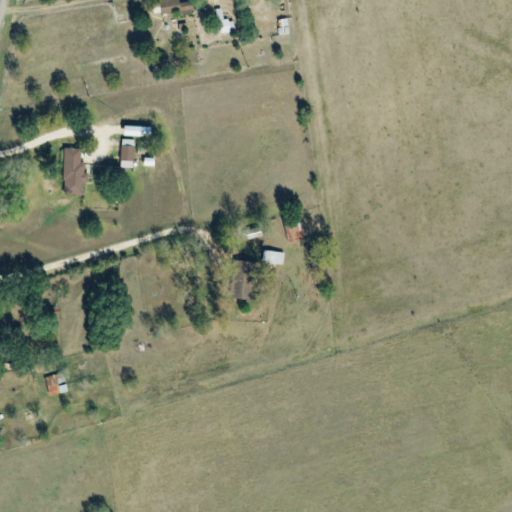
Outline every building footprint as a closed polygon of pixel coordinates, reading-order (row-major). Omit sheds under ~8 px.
[(155,0),(158,14),(177,11),(178,17),(191,14),(188,1),(177,3),(176,0),(155,0)] [(232,20),(221,21),(220,9),(215,9),(217,33),(233,31),(232,20)] [(147,137),(147,127),(120,127),(120,136),(147,137)] [(133,140),(119,140),(118,168),(132,168),(133,140)] [(81,196),(81,183),(86,183),(86,174),(82,173),(83,164),(78,163),(79,150),(62,149),(59,195),(81,196)] [(282,228),(287,244),(301,240),(296,223),(282,228)] [(282,265),(283,253),(261,251),(260,264),(282,265)] [(255,264),(232,261),(227,298),(250,302),(255,264)] [(47,396),(65,392),(60,373),(42,378),(47,396)]
